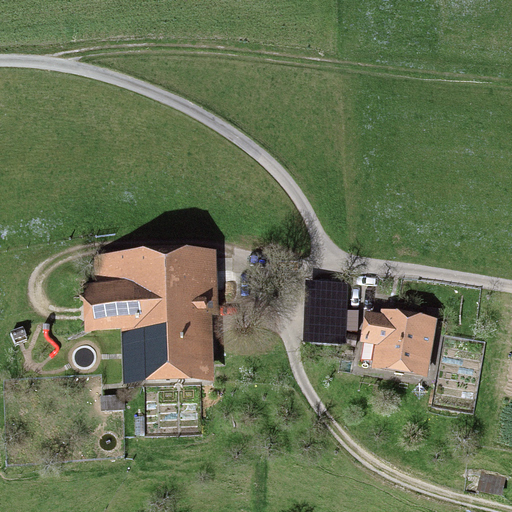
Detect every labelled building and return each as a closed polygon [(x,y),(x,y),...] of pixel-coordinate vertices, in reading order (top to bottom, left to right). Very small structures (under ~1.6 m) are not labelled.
[(138,376),(204,373),(203,354),(218,353),(216,315),(220,315),(219,292),(216,292),(215,257),(98,262),(99,288),(89,289),(91,330),(136,329),(138,376)] [(312,345),(345,346),(348,287),(314,285),(312,345)] [(432,331),(411,327),(413,318),(398,316),(397,324),(370,319),(362,363),(425,374),(432,331)] [(106,412),(126,412),(125,399),(105,400),(106,412)] [(507,480),(486,476),(483,493),(504,496),(507,480)]
